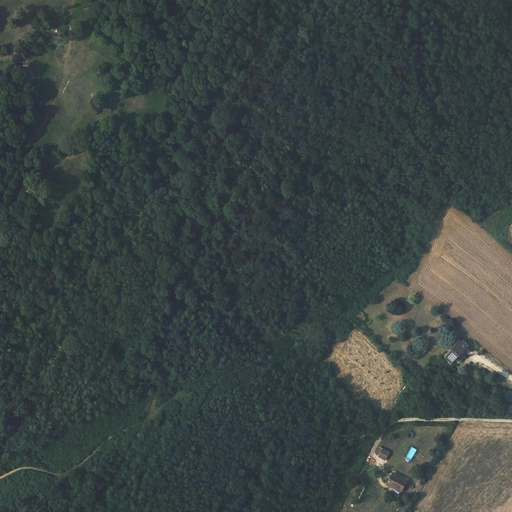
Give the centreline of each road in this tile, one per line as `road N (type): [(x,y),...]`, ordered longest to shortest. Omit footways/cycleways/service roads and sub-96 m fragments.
road 1 (track): [(143,41),(144,78),(118,123),(97,144),(16,168),(0,198)]
road 2 (track): [(110,0),(16,168)]
road 3 (track): [(511,420),(397,420),(382,431)]
